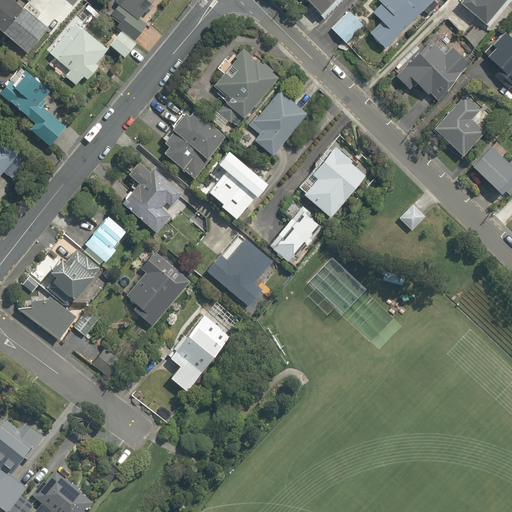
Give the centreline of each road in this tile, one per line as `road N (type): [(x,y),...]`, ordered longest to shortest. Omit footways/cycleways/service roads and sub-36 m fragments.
road 1 (residential): [(251,0),(511,254)]
road 2 (residential): [(214,0),(0,261)]
road 3 (residential): [(0,322),(151,434)]
